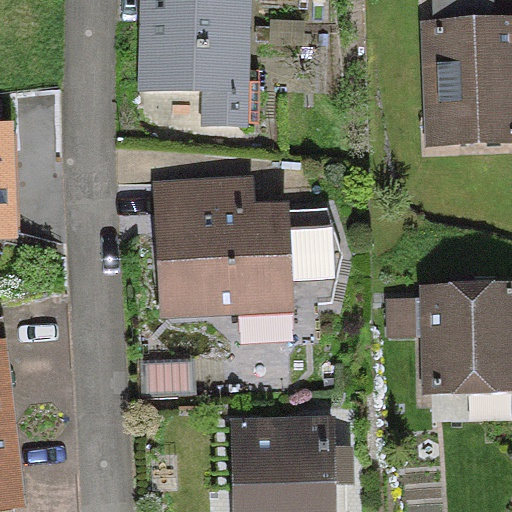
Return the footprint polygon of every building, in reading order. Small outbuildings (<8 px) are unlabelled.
[(140,0),(139,90),(202,91),(201,126),(250,127),(250,122),(250,80),(251,0),(140,0)] [(433,0),(435,18),(494,16),(493,0),(433,0)] [(421,19),(426,146),(511,143),(511,15),(494,16),(435,18),(421,19)] [(304,20),(270,20),(270,43),(304,43),(304,20)] [(260,80),(250,80),(250,122),(259,122),(260,80)] [(0,121),(0,238),(18,238),(13,121),(0,121)] [(154,181),(160,318),(241,315),(294,313),(294,281),(290,210),(290,200),(256,201),(255,177),(154,181)] [(330,207),(290,210),(294,281),(334,279),(330,207)] [(421,337),(422,394),(431,393),(511,392),(511,281),(420,284),(420,297),(421,337)] [(421,337),(420,297),(387,298),(387,338),(421,337)] [(294,313),(241,315),(242,343),(295,341),(294,313)] [(0,340),(0,427),(17,425),(7,339),(0,340)] [(194,359),(139,361),(140,397),(195,395),(194,359)] [(511,418),(511,392),(431,393),(431,420),(511,418)] [(232,417),(233,511),(337,511),(337,485),(336,446),(336,415),(232,417)] [(0,511),(26,508),(17,425),(0,427),(0,511)] [(354,446),(336,446),(337,485),(355,484),(354,446)]
